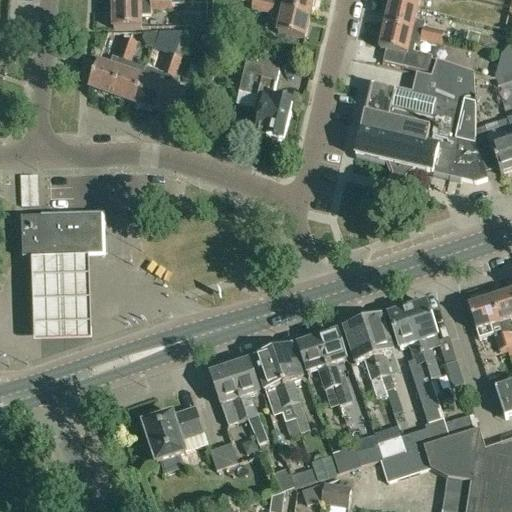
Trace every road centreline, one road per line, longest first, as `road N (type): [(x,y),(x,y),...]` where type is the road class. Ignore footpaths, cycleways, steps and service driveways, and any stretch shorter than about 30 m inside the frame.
road 1 (secondary): [(48,386),(322,298)]
road 2 (residential): [(297,204),(170,159),(40,155)]
road 3 (residential): [(297,204),(347,0)]
road 4 (secondary): [(322,298),(511,233)]
road 5 (residential): [(40,155),(50,0)]
road 6 (unclassified): [(96,511),(48,386)]
